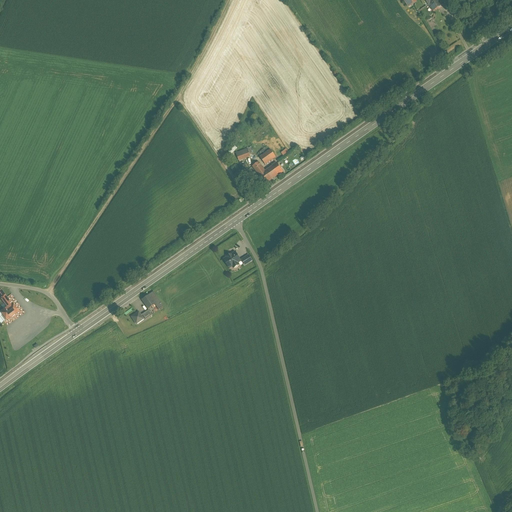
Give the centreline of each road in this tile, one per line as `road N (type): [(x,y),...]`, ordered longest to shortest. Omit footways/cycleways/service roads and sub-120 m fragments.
road 1 (unknown): [(45,292),(187,78),(224,0)]
road 2 (secondary): [(236,221),(511,26)]
road 3 (unclassified): [(236,221),(264,277),(318,511)]
road 4 (secondary): [(76,333),(236,221)]
